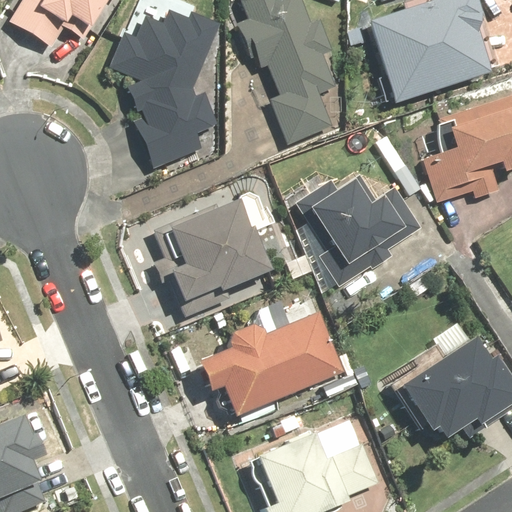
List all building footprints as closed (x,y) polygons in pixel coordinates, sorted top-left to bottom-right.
[(18,0),(3,25),(46,51),(61,25),(81,37),(102,0),(111,5),(113,0),(18,0)] [(273,97),(262,102),(282,148),(327,128),(313,97),(328,90),(314,58),(324,54),(310,21),(300,26),(288,0),(233,0),(232,4),(241,23),(228,28),(248,75),(261,69),(273,97)] [(421,6),(355,28),(382,109),(479,77),(465,38),(467,20),(460,0),(430,0),(420,4),(421,6)] [(187,91),(213,28),(184,16),(182,22),(161,13),(155,27),(138,20),(129,41),(117,36),(103,71),(136,84),(120,91),(130,116),(135,114),(138,120),(127,125),(147,172),(195,152),(189,137),(211,128),(198,96),(190,99),(187,91)] [(511,97),(432,122),(442,155),(415,163),(429,207),(467,196),(469,202),(493,195),(488,180),(511,172),(511,97)] [(324,184),(289,206),(320,253),(310,260),(330,291),(363,270),(365,273),(386,259),(382,252),(415,230),(389,189),(368,202),(353,179),(330,193),(324,184)] [(239,233),(228,204),(211,211),(209,206),(143,232),(156,264),(146,268),(154,288),(160,286),(169,308),(205,294),(206,297),(263,275),(245,230),(239,233)] [(210,393),(222,422),(338,375),(313,316),(259,338),(257,333),(246,329),(222,338),(216,350),(218,355),(184,369),(196,399),(210,393)] [(462,344),(388,392),(418,438),(424,434),(431,446),(461,426),(466,432),(509,404),(482,363),(477,366),(462,344)] [(0,511),(21,511),(39,505),(28,479),(24,481),(19,468),(33,462),(24,441),(27,436),(22,426),(11,420),(0,424),(0,511)] [(282,447),(244,463),(263,510),(258,511),(329,511),(338,509),(335,502),(371,488),(356,449),(313,466),(300,435),(280,443),(282,447)]
